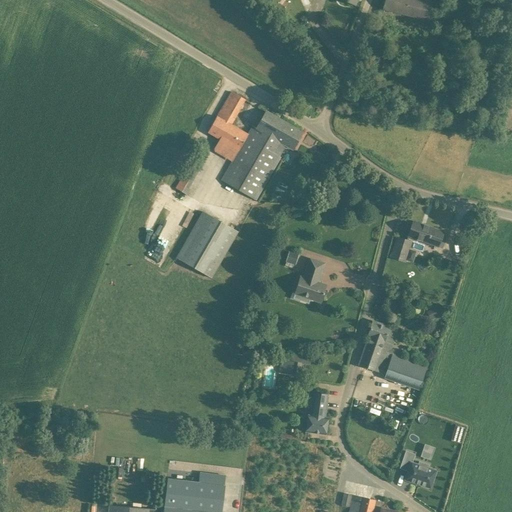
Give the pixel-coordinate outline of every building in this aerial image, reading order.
[(385,0),(383,9),(427,21),(432,1),(426,0),(385,0)] [(241,106),(245,100),(231,92),(227,98),(241,106)] [(280,155),(286,145),(293,149),(302,133),(266,112),(256,128),(252,126),(247,134),(231,124),(234,118),(220,109),(207,132),(220,140),(239,150),(233,161),(222,180),(256,200),(282,156),(280,155)] [(175,188),(186,194),(199,170),(188,164),(175,188)] [(238,231),(235,230),(203,211),(176,258),(211,278),(238,231)] [(408,235),(439,245),(443,232),(413,221),(408,235)] [(391,257),(405,261),(405,260),(411,242),(397,237),(391,257)] [(295,265),(299,255),(289,251),(285,262),(286,262),(293,264),(295,265)] [(320,302),(324,291),(326,285),(318,283),(324,264),(308,258),(302,276),(300,275),(294,293),(302,296),(301,301),(308,303),(309,298),(320,302)] [(429,310),(435,318),(442,313),(436,305),(429,310)] [(397,331),(390,328),(391,327),(372,321),(367,336),(368,337),(359,365),(378,372),(379,370),(386,372),(393,354),(401,356),(402,352),(391,348),(393,343),(397,331)] [(303,363),(292,362),(291,362),(290,375),(301,377),(303,363)] [(325,417),(328,394),(314,392),(310,414),(307,414),(304,431),(326,435),(328,418),(325,417)] [(455,425),(454,431),(463,434),(465,427),(455,424),(455,425)] [(421,457),(432,459),(434,446),(423,444),(421,457)] [(408,472),(405,480),(430,488),(435,471),(427,469),(428,465),(419,462),(418,465),(411,463),(414,455),(405,452),(400,469),(408,472)] [(200,472),(198,483),(166,480),(162,511),(221,511),(225,486),(224,486),(225,475),(200,472)] [(349,507),(351,495),(344,493),(342,506),(349,507)] [(397,511),(381,508),(382,502),(374,500),(353,495),(349,511),(397,511)]
